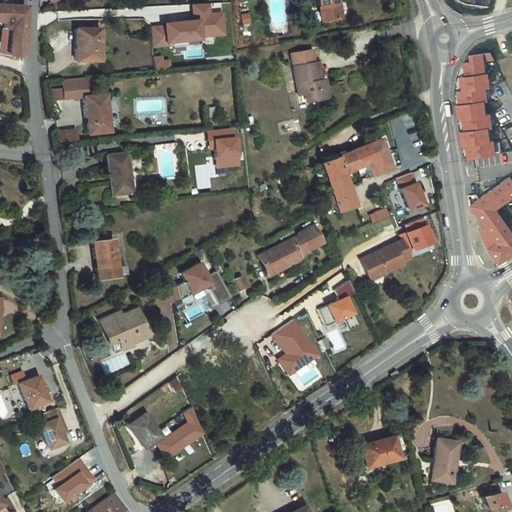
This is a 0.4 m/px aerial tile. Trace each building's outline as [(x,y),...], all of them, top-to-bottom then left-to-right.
[(28,0),(0,0),(0,11),(3,11),(4,18),(10,18),(12,47),(25,50),(27,25),(28,0)] [(338,0),(319,0),(320,7),(324,6),(327,21),(343,18),(340,2),(338,2),(338,0)] [(197,29),(210,28),(209,16),(193,17),(194,34),(197,34),(197,29)] [(171,37),(172,42),(164,42),(152,44),(154,61),(173,59),(174,61),(188,60),(187,55),(200,54),(200,51),(224,49),(222,27),(210,28),(197,29),(197,34),(194,34),(171,37)] [(101,75),(101,43),(77,44),(77,76),(101,75)] [(316,81),(314,63),(312,50),(292,53),(294,66),(297,90),(306,89),(306,93),(307,101),(327,98),(325,80),(316,81)] [(463,147),(464,160),(493,155),(490,143),(487,143),(484,128),(489,127),(487,115),(483,116),(480,102),(484,101),(483,90),(487,89),(480,54),(460,57),(462,77),(455,78),(457,91),(454,92),(456,105),(452,106),(454,121),(459,121),(460,132),(456,133),(458,147),(463,147)] [(323,61),(314,63),(316,81),(325,80),(323,61)] [(161,79),(162,83),(171,82),(170,74),(163,75),(162,70),(159,71),(160,74),(155,74),(156,78),(160,78),(161,79)] [(85,111),(85,107),(92,107),(90,91),(66,94),(69,113),(85,111)] [(87,110),(91,131),(94,131),(95,137),(92,138),(93,148),(103,146),(102,144),(108,143),(108,146),(115,145),(112,127),(111,127),(109,120),(111,120),(109,107),(92,110),(87,110)] [(224,120),(213,121),(215,132),(226,131),(224,120)] [(55,129),(56,142),(75,141),(74,128),(55,129)] [(209,152),(214,151),(215,159),(218,178),(239,175),(235,148),(232,148),(231,138),(208,142),(209,152)] [(386,142),(358,152),(363,166),(376,162),(382,179),(397,173),(386,142)] [(358,152),(320,166),(325,180),(331,177),(338,194),(333,196),(335,202),(340,200),(343,209),(358,205),(347,172),(363,166),(358,152)] [(138,204),(132,165),(113,168),(118,206),(138,204)] [(427,206),(413,173),(397,180),(409,213),(427,206)] [(511,187),(473,213),(487,232),(482,236),(490,256),(503,275),(511,268),(511,236),(508,232),(499,219),(511,210),(511,187)] [(369,214),(371,222),(386,217),(384,209),(369,214)] [(428,225),(408,233),(415,251),(436,243),(428,225)] [(264,267),(273,283),(287,275),(289,278),(307,268),(305,265),(314,261),(313,260),(328,251),(317,234),(303,242),(304,244),(264,267)] [(362,260),(370,277),(384,272),(385,274),(404,266),(403,263),(411,259),(402,241),(362,260)] [(121,253),(100,256),(104,293),(126,290),(121,253)] [(197,263),(175,274),(187,296),(208,286),(197,263)] [(372,281),(385,274),(384,272),(370,277),(372,281)] [(240,275),(230,280),(236,292),(246,287),(240,275)] [(275,286),(289,278),(287,275),(273,283),(275,286)] [(214,303),(225,298),(218,283),(207,289),(214,303)] [(173,313),(169,302),(177,300),(175,292),(156,298),(161,316),(173,313)] [(342,298),(323,307),(330,324),(350,316),(342,298)] [(322,307),(318,309),(323,323),(327,322),(322,307)] [(107,330),(118,353),(127,349),(129,353),(138,349),(139,352),(150,347),(144,335),(151,332),(143,317),(127,324),(129,326),(125,329),(121,322),(107,330)] [(315,356),(291,321),(269,336),(281,354),(274,360),(286,377),(315,356)] [(157,344),(151,332),(144,335),(150,347),(157,344)] [(122,361),(130,357),(129,353),(127,349),(118,353),(122,361)] [(138,349),(129,353),(130,357),(132,360),(141,356),(139,352),(138,349)] [(394,371),(384,377),(386,380),(396,375),(394,371)] [(40,376),(21,384),(31,409),(49,401),(40,376)] [(184,413),(189,423),(157,446),(166,459),(203,434),(191,409),(184,413)] [(60,410),(40,418),(43,426),(38,428),(48,452),(64,446),(61,438),(58,430),(66,427),(60,410)] [(148,414),(130,426),(146,449),(163,437),(148,414)] [(69,435),(66,427),(58,430),(61,438),(69,435)] [(396,437),(363,446),(369,467),(402,458),(396,437)] [(462,443),(441,440),(434,482),(450,485),(455,459),(459,460),(462,443)] [(91,485),(89,483),(94,480),(79,459),(53,478),(60,488),(56,490),(65,504),(91,485)] [(503,493),(487,498),(490,511),(496,511),(507,509),(503,493)] [(125,511),(114,495),(113,494),(86,511),(125,511)]
